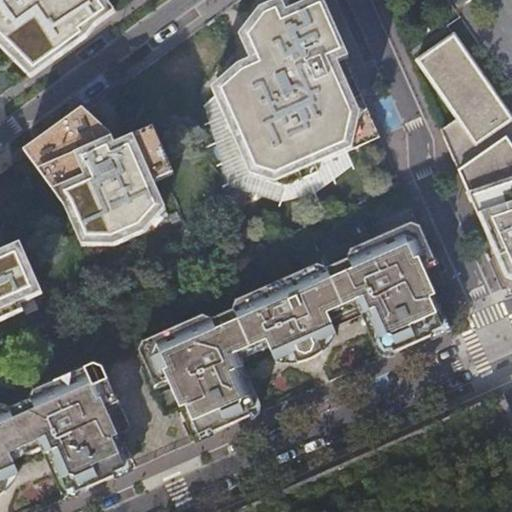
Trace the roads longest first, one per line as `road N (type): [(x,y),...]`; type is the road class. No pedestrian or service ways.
road 1 (residential): [(128,511),(500,347)]
road 2 (residential): [(500,347),(359,0)]
road 3 (residential): [(189,0),(0,136)]
